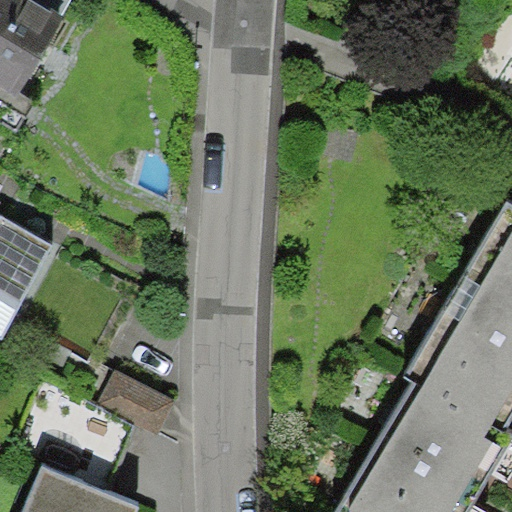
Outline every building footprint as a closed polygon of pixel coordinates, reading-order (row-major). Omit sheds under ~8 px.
[(62,11),(40,0),(0,0),(0,105),(27,120),(38,100),(19,90),(62,11)] [(0,212),(3,207),(0,205),(0,341),(7,346),(56,252),(0,223),(0,212)] [(457,511),(511,418),(511,210),(510,210),(334,511),(457,511)] [(171,402),(111,376),(96,411),(156,438),(171,402)] [(139,511),(47,475),(31,511),(139,511)]
